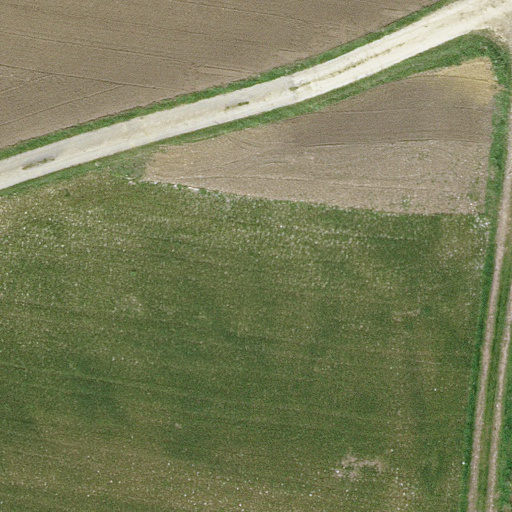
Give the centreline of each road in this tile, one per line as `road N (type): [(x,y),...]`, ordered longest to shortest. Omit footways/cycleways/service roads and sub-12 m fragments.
road 1 (track): [(0,176),(339,71),(511,0)]
road 2 (track): [(477,511),(511,220)]
